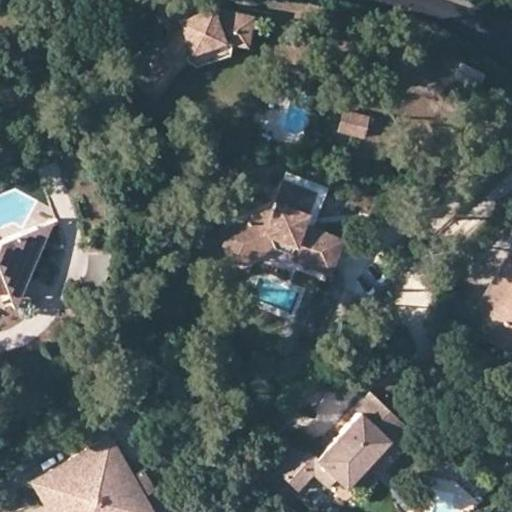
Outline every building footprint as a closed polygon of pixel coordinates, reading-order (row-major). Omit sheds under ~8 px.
[(235,22),(249,22),(245,9),(211,3),(199,0),(148,0),(144,10),(169,17),(167,28),(164,43),(151,33),(138,51),(150,60),(135,81),(154,95),(184,55),(189,49),(208,41),(228,37),(235,36),(235,22)] [(249,36),(249,22),(235,22),(235,36),(249,36)] [(228,52),(228,37),(208,41),(189,49),(184,55),(194,63),(228,52)] [(339,125),(344,106),(339,104),(333,124),(339,125)] [(363,111),(344,106),(339,125),(357,130),(363,111)] [(272,206),(233,222),(247,256),(274,245),(289,251),(287,254),(328,270),(341,236),(306,223),(302,221),(313,190),(283,179),(272,206)] [(51,218),(35,225),(43,238),(51,218)] [(240,259),(247,256),(233,222),(217,228),(231,263),(240,259)] [(0,277),(6,296),(20,292),(43,238),(35,225),(0,238),(0,277)] [(511,261),(475,318),(496,331),(508,313),(511,315),(511,261)] [(511,315),(508,313),(496,331),(511,341),(511,315)] [(9,349),(33,340),(26,323),(2,332),(9,349)] [(319,357),(294,386),(286,395),(301,408),(307,400),(311,403),(336,373),(319,357)] [(341,435),(319,461),(318,462),(338,479),(347,488),(388,441),(391,444),(407,426),(370,394),(355,411),(359,415),(341,435)] [(150,511),(150,510),(115,448),(109,437),(30,481),(47,511),(150,511)] [(302,471),(314,457),(297,443),(273,471),(299,494),(312,480),(302,471)] [(318,462),(319,461),(314,457),(302,471),(312,480),(314,477),(328,490),(338,479),(318,462)] [(463,475),(455,484),(466,495),(474,486),(463,475)]
